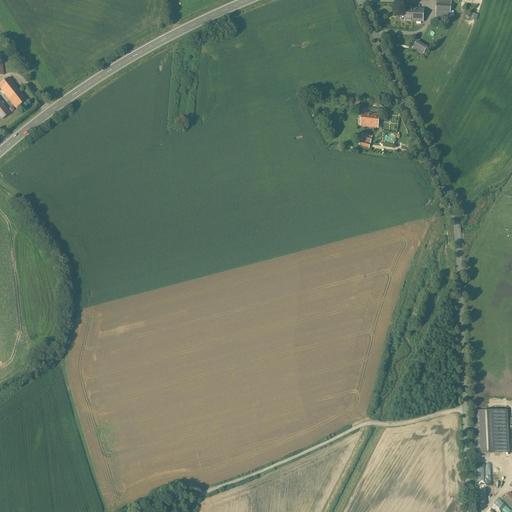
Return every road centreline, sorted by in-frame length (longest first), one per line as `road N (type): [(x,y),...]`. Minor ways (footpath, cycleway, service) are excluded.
road 1 (unclassified): [(470,511),(456,222),(359,0)]
road 2 (track): [(0,181),(47,226),(66,258),(74,301),(67,391),(105,511)]
road 3 (secondary): [(0,151),(108,70),(177,32)]
